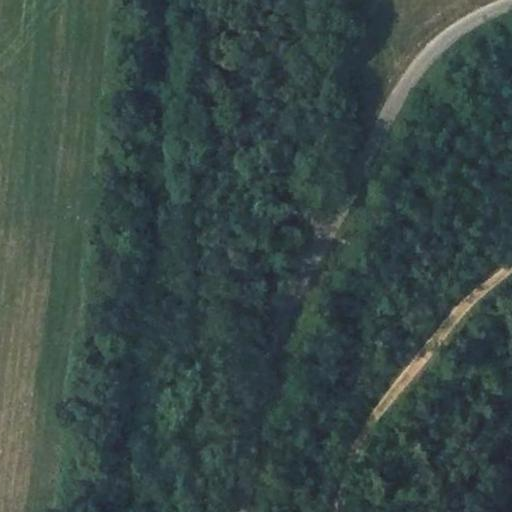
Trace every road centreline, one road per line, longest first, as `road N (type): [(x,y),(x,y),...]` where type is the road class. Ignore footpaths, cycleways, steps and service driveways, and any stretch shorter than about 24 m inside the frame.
road 1 (unclassified): [(511,8),(417,69),(301,290),(270,351),(250,511)]
road 2 (track): [(278,0),(280,132),(300,212),(301,290)]
